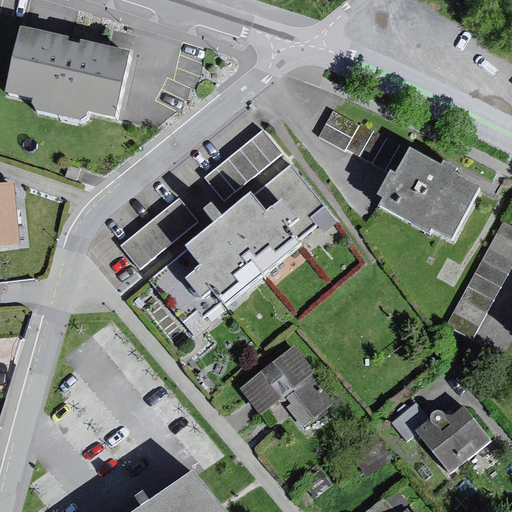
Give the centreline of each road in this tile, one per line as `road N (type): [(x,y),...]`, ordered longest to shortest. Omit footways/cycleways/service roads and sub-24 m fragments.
road 1 (residential): [(3,511),(80,234),(104,205),(259,78),(280,38)]
road 2 (residential): [(511,135),(317,46)]
